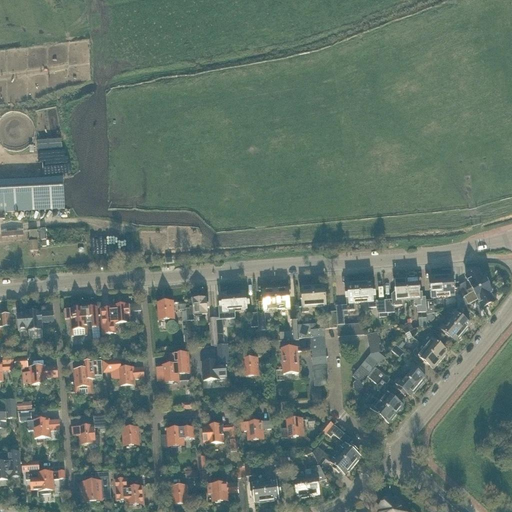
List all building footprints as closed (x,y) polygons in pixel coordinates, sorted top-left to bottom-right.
[(5,212),(65,209),(63,178),(0,181),(0,219),(6,219),(5,212)] [(483,280),(483,279),(478,271),(466,277),(472,290),(467,292),(466,283),(460,286),(461,300),(490,285),(487,279),(485,280),(485,279),(483,280)] [(453,277),(448,278),(448,276),(442,277),(443,298),(455,297),(454,290),(456,290),(455,285),(454,285),(453,277)] [(431,299),(443,298),(442,277),(435,277),(435,279),(430,279),(431,287),(430,287),(430,292),(431,292),(432,293),(430,293),(431,299)] [(418,280),(413,280),(413,279),(407,280),(408,300),(416,300),(416,304),(420,303),(419,292),(420,291),(420,289),(419,288),(418,280)] [(402,301),(408,300),(407,280),(400,280),(400,281),(395,282),(396,289),(395,290),(395,293),(394,294),(395,296),(392,296),(392,302),(386,302),(387,314),(395,314),(394,307),(402,306),(402,301)] [(355,304),(361,303),(360,283),(353,284),(353,285),(348,285),(348,291),(346,292),(347,312),(355,311),(355,304)] [(367,284),(367,283),(360,283),(361,303),(369,303),(370,307),(374,306),(374,303),(376,302),(375,289),(372,289),(372,283),(367,284)] [(492,292),(493,291),(490,285),(461,300),(464,300),(464,303),(476,297),(482,309),(495,303),(490,294),(492,293),(492,292)] [(325,287),(320,287),(320,286),(313,287),(315,307),(322,307),(323,312),(330,311),(329,301),(326,301),(326,299),(327,298),(327,296),(325,295),(325,287)] [(309,308),(315,307),(313,287),(307,287),(307,288),(302,289),(302,293),(301,294),(302,314),(309,313),(309,308)] [(276,291),(274,291),(274,288),(265,289),(265,291),(263,292),(265,309),(258,309),(258,314),(251,314),(252,329),(259,328),(259,330),(266,329),(265,312),(277,311),(276,291)] [(297,307),(290,307),(288,290),(276,291),(277,311),(290,310),(291,321),(298,321),(297,307)] [(229,313),(236,313),(234,292),(226,293),(226,294),(222,295),(222,301),(220,301),(221,314),(222,314),(223,318),(229,318),(229,313)] [(242,293),(242,292),(234,292),(236,313),(248,312),(247,306),(250,306),(249,299),(246,299),(246,293),(242,293)] [(209,301),(207,302),(206,300),(193,301),(193,307),(190,307),(190,309),(186,310),(187,322),(195,321),(194,317),(208,316),(208,314),(210,314),(209,309),(209,301)] [(427,316),(435,314),(434,301),(426,302),(427,316)] [(175,320),(173,304),(173,302),(158,303),(159,322),(175,320)] [(379,315),(387,314),(386,302),(378,303),(379,315)] [(420,303),(416,304),(417,315),(426,315),(426,304),(420,305),(420,303)] [(114,309),(101,310),(103,335),(116,334),(115,325),(131,324),(130,312),(142,311),(141,305),(114,307),(114,309)] [(74,310),(65,310),(66,320),(71,320),(71,328),(72,337),(88,336),(87,327),(87,323),(93,322),(93,327),(93,328),(99,328),(99,320),(98,308),(79,309),(74,310)] [(26,314),(18,315),(19,332),(27,331),(27,332),(43,331),(42,320),(54,319),(54,313),(41,314),(41,312),(26,314)] [(337,326),(337,320),(336,312),(329,313),(329,320),(330,329),(338,329),(338,326),(337,326)] [(345,326),(344,320),(344,312),(336,312),(337,320),(337,326),(338,326),(344,326),(345,326)] [(461,316),(461,317),(455,312),(448,321),(464,335),(468,330),(467,329),(470,325),(465,320),(461,316)] [(0,333),(0,334),(0,333),(0,327),(11,327),(10,315),(0,315),(0,333)] [(218,346),(216,320),(216,319),(209,320),(212,347),(218,346)] [(225,346),(223,320),(218,320),(216,320),(218,346),(225,346)] [(460,340),(464,335),(448,321),(440,330),(446,335),(445,336),(449,339),(450,338),(456,343),(459,339),(460,340)] [(311,338),(325,338),(324,330),(311,331),(311,334),(311,338)] [(413,331),(409,333),(412,338),(414,339),(418,334),(417,330),(413,331)] [(379,334),(367,336),(369,342),(380,340),(379,334)] [(313,351),(312,345),(312,340),(305,340),(306,348),(282,349),(283,357),(284,375),(299,374),(298,353),(313,351)] [(380,340),(369,342),(370,348),(381,346),(380,340)] [(440,344),(439,345),(433,340),(425,349),(441,362),(445,356),(448,352),(442,347),(442,346),(440,344)] [(401,341),(396,345),(401,349),(405,344),(401,341)] [(441,362),(425,349),(421,344),(413,353),(413,355),(416,357),(418,357),(424,362),(424,364),(426,365),(428,365),(433,370),(436,366),(437,367),(441,362)] [(381,346),(370,348),(371,355),(379,353),(383,352),(381,346)] [(391,352),(392,352),(400,359),(405,354),(396,346),(391,352)] [(26,350),(15,350),(15,358),(27,357),(26,350)] [(371,355),(369,357),(378,364),(380,366),(385,359),(379,353),(371,355)] [(163,368),(157,369),(157,377),(158,383),(164,383),(164,385),(166,384),(173,384),(180,383),(179,376),(191,375),(189,354),(170,355),(170,356),(171,366),(167,366),(162,366),(163,368)] [(0,382),(3,382),(2,370),(14,369),(14,365),(13,357),(3,358),(3,366),(2,366),(2,365),(0,364),(0,382)] [(378,364),(369,357),(365,362),(374,370),(378,364)] [(18,368),(27,367),(27,359),(18,360),(18,368)] [(259,377),(258,361),(258,359),(243,360),(244,378),(259,377)] [(82,370),(75,371),(76,395),(92,394),(91,380),(95,380),(95,377),(103,376),(102,369),(102,361),(94,362),(82,363),(82,370)] [(218,362),(202,363),(204,382),(220,380),(227,379),(226,364),(218,365),(218,362)] [(370,374),(374,370),(365,362),(361,367),(370,374)] [(417,368),(415,370),(411,366),(403,376),(419,389),(424,383),(423,382),(426,378),(421,375),(423,373),(417,368)] [(30,373),(23,374),(24,385),(31,384),(31,386),(33,386),(40,386),(47,385),(46,379),(59,378),(58,368),(45,368),(45,367),(39,368),(34,368),(30,368),(30,373)] [(366,379),(370,374),(361,367),(357,372),(366,379)] [(118,370),(112,370),(113,380),(119,380),(120,388),(122,388),(128,387),(135,387),(135,386),(135,380),(145,379),(144,369),(134,370),(134,369),(127,369),(123,369),(118,370)] [(382,381),(386,377),(377,369),(373,373),(382,381)] [(362,384),(366,379),(357,372),(353,377),(357,380),(362,384)] [(386,384),(382,381),(373,373),(369,378),(378,386),(378,391),(381,394),(377,399),(380,403),(396,416),(401,411),(400,410),(403,406),(397,401),(397,400),(395,398),(394,398),(385,391),(386,384)] [(414,395),(419,389),(403,376),(395,385),(400,389),(398,391),(404,396),(406,393),(410,397),(413,394),(414,395)] [(315,387),(328,386),(328,379),(315,379),(315,387)] [(363,386),(362,384),(357,380),(353,384),(353,390),(366,401),(371,395),(362,387),(363,386)] [(17,419),(16,401),(16,400),(6,401),(7,411),(0,411),(0,430),(7,430),(6,419),(17,419)] [(392,421),(396,416),(380,403),(376,408),(373,406),(370,409),(379,416),(379,418),(381,419),(382,419),(388,424),(391,420),(392,421)] [(289,439),(304,438),(303,420),(287,421),(289,439)] [(49,421),(28,422),(29,432),(35,432),(35,439),(51,438),(50,432),(60,431),(60,421),(49,422),(49,421)] [(107,428),(105,428),(105,422),(94,422),(95,427),(72,429),(73,437),(80,437),(80,446),(90,446),(91,449),(91,451),(93,453),(94,453),(96,453),(98,452),(99,451),(99,449),(98,437),(95,437),(95,429),(101,428),(101,433),(107,432),(107,428)] [(263,430),(276,430),(275,422),(241,425),(242,433),(248,432),(249,442),(264,441),(263,430)] [(326,435),(334,426),(328,422),(321,431),(326,435)] [(235,426),(223,427),(223,426),(207,427),(207,428),(203,429),(204,444),(209,444),(209,445),(224,444),(223,432),(235,431),(235,426)] [(334,436),(341,442),(345,446),(346,445),(350,440),(334,427),(327,436),(331,439),(334,436)] [(140,446),(138,430),(138,428),(123,429),(124,448),(140,446)] [(195,429),(183,430),(183,429),(167,430),(169,448),(184,447),(184,440),(195,439),(195,429)] [(352,447),(350,449),(346,445),(345,446),(338,455),(354,467),(358,462),(357,461),(360,457),(356,454),(358,451),(352,447)] [(328,457),(317,449),(313,453),(318,463),(320,467),(325,460),(330,464),(335,468),(333,470),(339,474),(340,472),(345,476),(348,472),(349,473),(354,467),(338,455),(333,461),(328,457)] [(0,463),(0,481),(10,481),(10,480),(10,478),(22,478),(22,477),(22,473),(21,453),(20,453),(8,454),(9,463),(2,463),(0,463)] [(281,460),(283,473),(290,472),(288,459),(281,460)] [(275,474),(283,473),(281,460),(278,460),(274,461),(274,462),(274,465),(274,466),(275,474)] [(39,463),(23,464),(23,474),(26,473),(27,481),(31,481),(32,491),(33,491),(39,491),(39,492),(42,492),(42,495),(51,495),(51,492),(55,491),(54,481),(66,480),(65,472),(53,473),(47,474),(42,474),(38,475),(38,473),(40,473),(39,463)] [(253,464),(245,464),(246,477),(254,477),(253,464)] [(311,470),(305,471),(306,478),(307,484),(309,498),(315,497),(315,496),(320,495),(319,491),(319,488),(320,487),(319,485),(318,484),(318,483),(327,481),(320,467),(311,468),(311,470)] [(245,479),(244,468),(237,468),(238,479),(245,479)] [(298,472),(294,473),(295,479),(295,486),(294,487),(295,490),(296,491),(297,494),(297,498),(302,498),(302,499),(304,498),(309,498),(307,484),(306,478),(305,471),(305,469),(297,470),(298,472)] [(97,482),(83,483),(84,503),(103,502),(102,500),(111,500),(110,473),(96,474),(97,482)] [(280,481),(277,481),(276,478),(271,478),(271,482),(265,483),(267,503),(275,502),(275,501),(279,501),(278,494),(281,494),(280,481)] [(128,480),(115,481),(116,491),(116,503),(128,502),(128,507),(130,507),(139,506),(144,506),(143,489),(143,488),(136,488),(132,489),(128,489),(128,480)] [(260,504),(267,503),(265,483),(250,485),(252,498),(254,498),(255,504),(260,503),(260,504)] [(237,485),(227,485),(227,484),(208,485),(208,495),(213,495),(213,503),(228,502),(228,494),(238,494),(237,485)] [(176,488),(172,488),(173,506),(175,506),(182,505),(188,505),(188,507),(195,507),(195,497),(188,498),(188,491),(187,488),(187,487),(181,487),(180,487),(176,488)] [(389,497),(379,509),(381,511),(380,511),(405,511),(402,509),(404,507),(398,502),(396,504),(389,497)]
